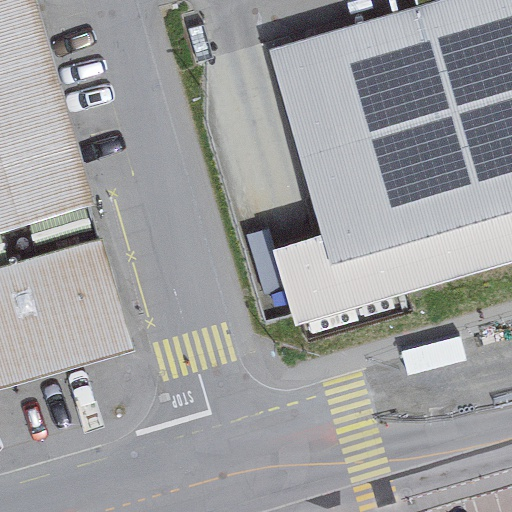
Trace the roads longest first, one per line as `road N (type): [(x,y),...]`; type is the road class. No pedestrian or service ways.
road 1 (residential): [(236,473),(96,0)]
road 2 (secondary): [(511,394),(236,473)]
